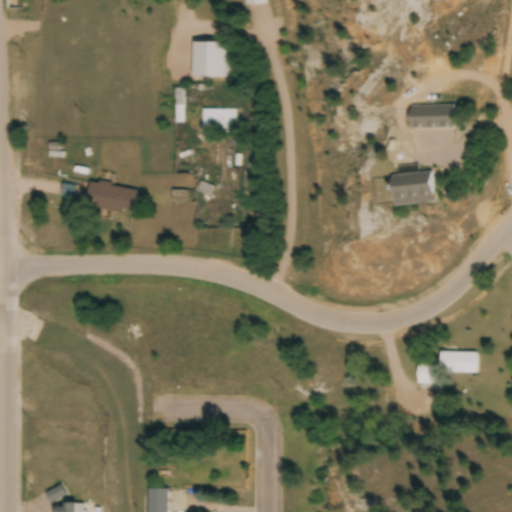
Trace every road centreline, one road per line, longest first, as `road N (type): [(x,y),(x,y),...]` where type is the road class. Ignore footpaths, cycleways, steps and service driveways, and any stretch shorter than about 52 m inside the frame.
road 1 (tertiary): [(5,271),(186,270),(321,313),(383,319),(437,300),(511,228)]
road 2 (residential): [(4,511),(5,271)]
